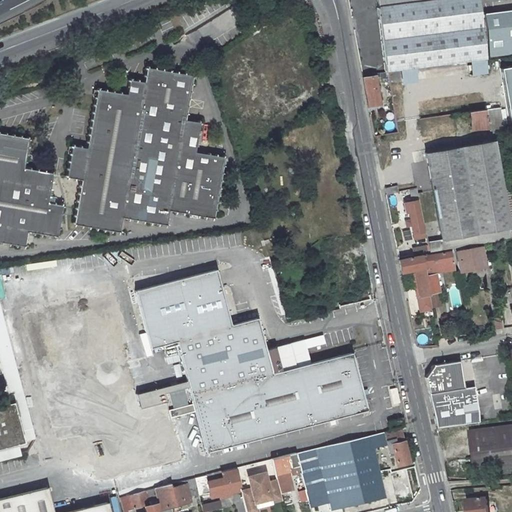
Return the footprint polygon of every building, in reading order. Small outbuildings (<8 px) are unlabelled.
[(485,59),(477,0),(441,0),(377,8),(385,72),(417,67),(429,66),(468,61),(484,59),(485,59)] [(511,10),(484,14),(490,57),(511,54),(511,10)] [(484,59),(468,61),(470,75),(486,73),(484,59)] [(429,66),(417,67),(419,80),(431,79),(429,66)] [(223,157),(194,152),(199,123),(184,120),(192,76),(146,68),(143,83),(128,80),(126,95),(96,89),(86,148),(71,146),(66,177),(80,180),(73,224),(117,232),(120,217),(166,225),(168,210),(213,218),(223,157)] [(491,131),(503,130),(501,107),(490,108),(491,131)] [(467,111),(470,131),(488,128),(485,108),(467,111)] [(511,110),(502,112),(505,128),(511,126),(511,110)] [(0,242),(25,247),(27,232),(56,237),(62,205),(47,203),(52,173),(23,168),(28,139),(0,133),(0,242)] [(386,195),(398,192),(396,186),(385,188),(386,195)] [(417,201),(415,193),(403,196),(404,203),(417,201)] [(425,231),(422,231),(421,223),(417,201),(404,203),(406,214),(409,213),(413,234),(414,233),(415,239),(426,237),(425,231)] [(492,239),(509,238),(508,230),(492,231),(492,239)] [(443,250),(441,239),(427,242),(429,253),(443,250)] [(350,245),(318,252),(325,279),(356,272),(350,245)] [(414,248),(415,255),(427,253),(426,246),(414,248)] [(459,273),(485,268),(481,246),(457,251),(459,261),(457,261),(459,273)] [(107,261),(120,259),(119,250),(106,253),(107,261)] [(434,272),(454,269),(451,252),(422,256),(425,269),(425,270),(425,271),(429,295),(432,307),(441,305),(434,272)] [(422,256),(399,261),(401,272),(417,269),(419,278),(417,279),(418,286),(416,287),(418,298),(429,295),(425,271),(425,270),(425,269),(422,256)] [(351,352),(271,373),(257,318),(230,325),(215,269),(134,290),(149,348),(176,341),(205,452),(366,410),(351,352)] [(351,305),(372,299),(364,270),(344,276),(351,305)] [(336,298),(339,306),(347,303),(343,295),(336,298)] [(35,439),(0,305),(0,360),(9,395),(14,394),(27,441),(35,439)] [(495,330),(503,329),(501,316),(493,317),(495,330)] [(426,344),(427,334),(417,333),(417,343),(426,344)] [(479,422),(473,386),(463,388),(459,361),(433,365),(430,369),(433,370),(429,375),(427,374),(425,377),(431,405),(432,404),(435,416),(434,416),(437,428),(479,422)] [(13,403),(0,406),(0,449),(24,443),(13,403)] [(403,417),(402,417),(401,414),(396,415),(397,419),(388,421),(390,430),(391,430),(405,426),(403,417)] [(511,427),(472,433),(476,476),(511,472),(511,427)] [(355,504),(385,497),(373,448),(387,444),(390,456),(394,455),(396,465),(408,463),(400,428),(340,442),(355,504)] [(331,510),(355,504),(340,442),(295,453),(298,465),(299,468),(308,502),(328,497),(331,510)] [(0,452),(0,461),(22,456),(19,447),(0,452)] [(276,479),(280,493),(291,490),(287,471),(299,468),(298,465),(295,453),(271,459),(276,479)] [(250,471),(263,469),(262,461),(248,464),(250,471)] [(239,485),(236,473),(235,468),(221,471),(222,477),(207,481),(205,475),(194,478),(198,495),(209,492),(236,486),(239,485)] [(267,482),(264,473),(248,477),(251,489),(241,492),(246,511),(256,511),(257,511),(256,506),(255,503),(262,501),(263,504),(282,499),(280,493),(276,479),(267,482)] [(171,511),(170,507),(172,507),(174,511),(187,508),(186,503),(190,502),(189,497),(198,495),(194,478),(182,481),(183,485),(172,488),(170,483),(154,488),(156,500),(159,511),(171,511)] [(237,491),(236,486),(209,492),(210,497),(218,495),(220,497),(228,495),(229,492),(237,491)] [(109,511),(107,502),(65,511),(52,511),(47,487),(0,498),(0,511),(109,511)] [(156,500),(154,488),(144,490),(128,495),(129,498),(144,493),(147,503),(149,502),(156,501),(156,500)] [(127,511),(127,509),(141,506),(141,504),(147,503),(144,493),(129,498),(128,495),(119,497),(122,511),(127,511)] [(468,511),(488,511),(487,499),(467,501),(468,511)] [(158,511),(156,501),(149,502),(150,505),(144,506),(145,511),(158,511)] [(221,508),(219,501),(200,505),(202,509),(205,508),(206,511),(221,508)]
